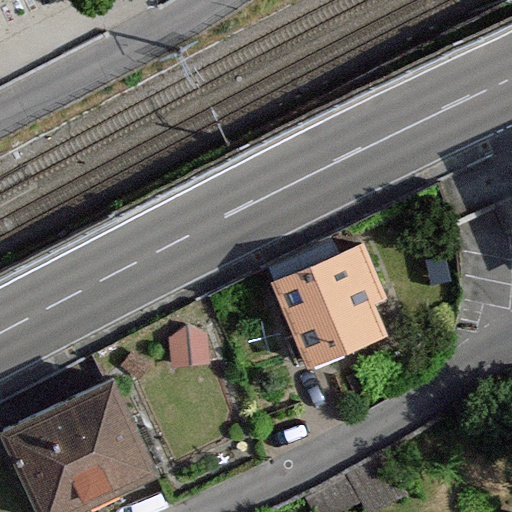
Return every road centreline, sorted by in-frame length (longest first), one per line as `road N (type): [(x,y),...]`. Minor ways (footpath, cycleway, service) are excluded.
road 1 (primary): [(0,334),(511,78)]
road 2 (residential): [(511,335),(397,419),(209,511)]
road 3 (unclassified): [(0,113),(208,0)]
